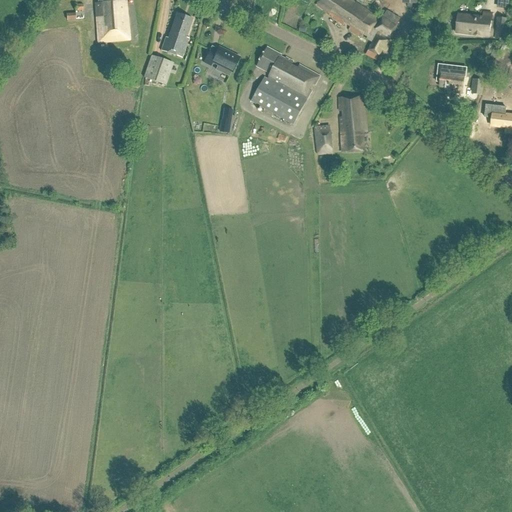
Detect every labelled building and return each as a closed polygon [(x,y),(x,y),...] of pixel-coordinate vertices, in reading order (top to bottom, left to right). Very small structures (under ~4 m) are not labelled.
[(117,2),(117,0),(97,0),(98,4),(95,4),(98,43),(129,41),(126,1),(117,2)] [(363,33),(368,37),(366,40),(373,43),(368,51),(366,54),(377,60),(379,56),(380,57),(383,51),(387,53),(394,41),(391,39),(398,27),(397,26),(401,18),(387,10),(383,17),(382,17),(375,30),(373,29),(380,19),(351,0),(321,0),(317,6),(329,15),(329,16),(344,26),(345,24),(351,28),(349,31),(360,37),(363,33)] [(442,18),(447,9),(444,7),(439,16),(442,18)] [(458,16),(456,30),(456,33),(482,36),(490,37),(490,32),(492,14),(484,13),(483,18),(469,16),(468,18),(458,16)] [(188,39),(186,38),(192,20),(176,14),(168,39),(165,38),(161,52),(181,59),(188,39)] [(505,41),(508,19),(497,18),(495,39),(505,41)] [(294,125),(312,92),(310,91),(314,84),(316,85),(321,77),(300,65),(298,70),(292,66),(294,62),(268,48),(257,68),(266,72),(268,74),(270,75),(268,79),(266,78),(253,102),(294,125)] [(210,52),(204,64),(210,67),(212,63),(218,66),(216,71),(229,77),(231,73),(232,73),(239,59),(219,49),(216,55),(210,52)] [(136,52),(134,63),(126,61),(121,82),(138,85),(144,54),(136,52)] [(86,68),(104,73),(108,59),(89,55),(86,68)] [(151,56),(143,78),(165,85),(173,64),(151,56)] [(437,82),(441,83),(440,88),(455,89),(454,93),(463,94),(465,77),(466,69),(439,66),(437,82)] [(367,133),(364,98),(339,99),(340,111),(344,111),(345,118),(341,118),(343,153),(364,152),(363,133),(367,133)] [(220,132),(230,134),(231,123),(232,122),(233,111),(223,109),(221,122),(221,123),(220,132)] [(511,133),(511,115),(494,113),(494,111),(486,110),(485,120),(492,121),(492,126),(506,128),(505,133),(511,133)] [(319,155),(332,154),(330,128),(316,129),(319,155)]
